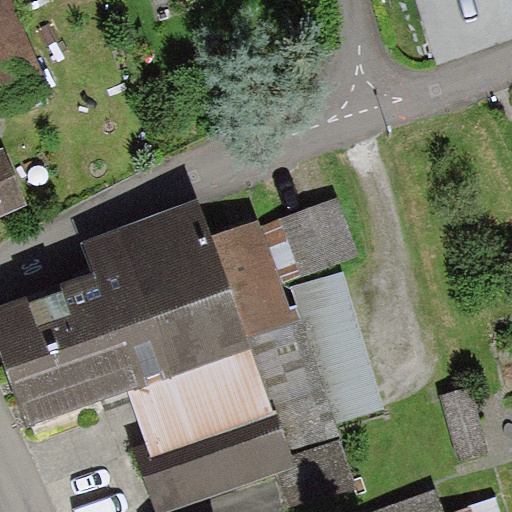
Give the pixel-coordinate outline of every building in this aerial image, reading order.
[(0,0),(0,120),(54,97),(12,0),(0,0)] [(0,224),(30,212),(5,155),(0,156),(0,224)] [(340,200),(264,227),(285,286),(361,259),(340,200)] [(95,284),(0,317),(0,356),(29,439),(130,403),(255,360),(251,347),(214,245),(201,206),(82,247),(95,284)] [(214,245),(251,347),(302,330),(297,313),(291,314),(260,228),(214,245)] [(344,274),(295,290),(338,430),(387,415),(344,274)] [(302,330),(251,347),(294,476),(280,481),(290,511),(298,511),(356,493),(302,330)] [(294,476),(255,360),(130,403),(158,483),(145,488),(153,511),(190,511),(280,481),(294,476)] [(441,398),(459,465),(489,457),(471,390),(441,398)] [(446,511),(438,489),(377,511),(500,511),(496,501),(467,511),(446,511)]
